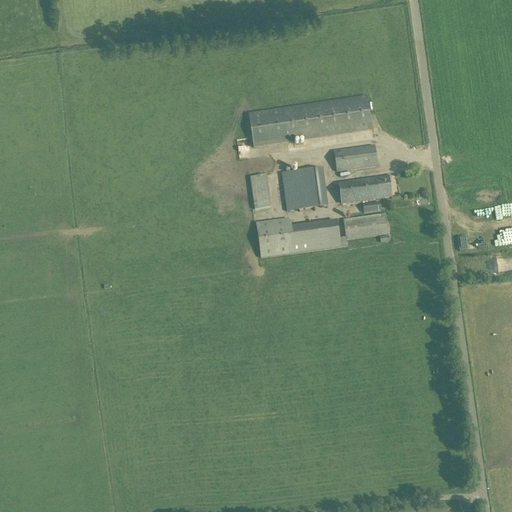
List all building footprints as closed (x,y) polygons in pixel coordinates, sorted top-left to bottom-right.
[(253,148),(287,143),(371,131),(366,97),(248,115),(253,148)] [(336,172),(376,167),(373,147),(334,153),(336,172)] [(286,212),(327,207),(322,169),(281,174),(286,212)] [(254,211),(270,209),(266,177),(250,179),(254,211)] [(341,205),(391,198),(388,177),(338,184),(341,205)] [(364,214),(380,212),(379,204),(363,207),(364,214)] [(346,241),(388,235),(385,215),(343,221),(346,239),(339,240),(336,222),(291,228),(290,222),(288,220),(256,224),(261,259),(347,247),(346,241)]
